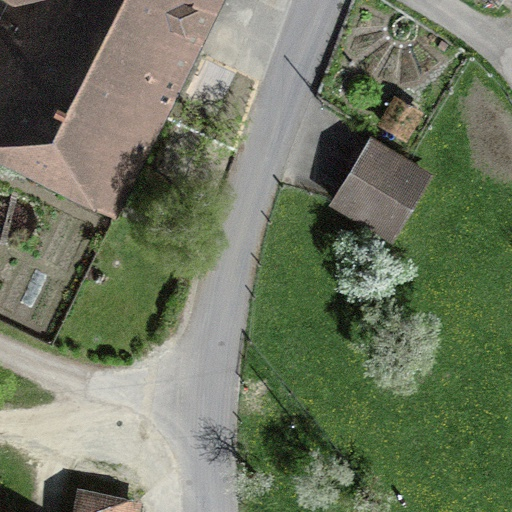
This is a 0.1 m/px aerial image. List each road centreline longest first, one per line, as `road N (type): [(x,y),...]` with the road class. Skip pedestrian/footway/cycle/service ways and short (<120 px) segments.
road 1 (unclassified): [(324,0),(256,172),(221,292),(203,408),(211,511)]
road 2 (track): [(0,353),(107,403),(203,408)]
